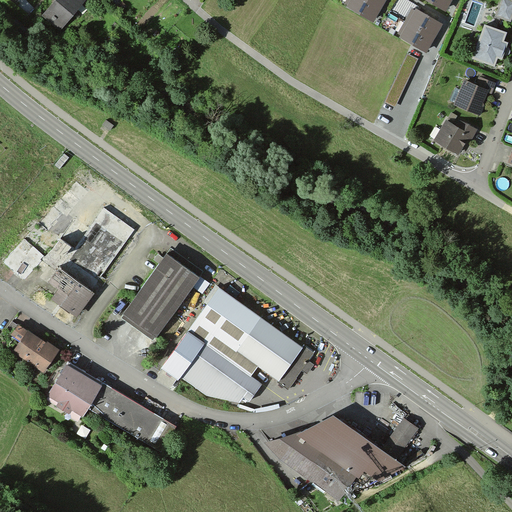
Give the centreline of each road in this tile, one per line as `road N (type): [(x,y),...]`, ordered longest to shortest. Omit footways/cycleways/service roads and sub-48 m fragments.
road 1 (primary): [(0,81),(372,359)]
road 2 (residential): [(0,287),(164,395),(228,416),(303,410),(372,359)]
road 3 (track): [(198,10),(318,99),(511,212)]
road 4 (primary): [(372,359),(511,460)]
road 5 (track): [(437,406),(438,431),(511,498)]
